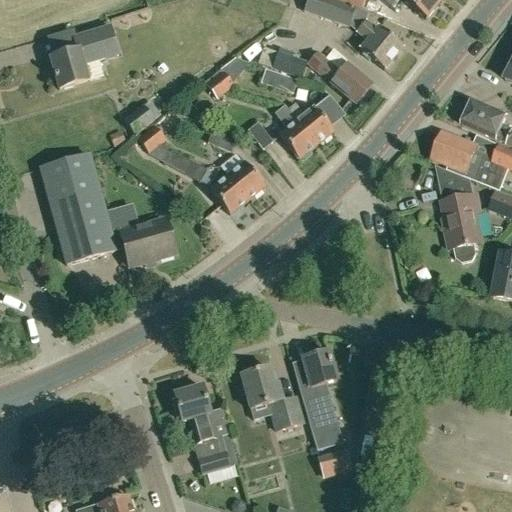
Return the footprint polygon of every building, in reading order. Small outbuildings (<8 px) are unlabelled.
[(350,29),(357,10),(329,0),(310,0),(310,2),(306,13),(350,29)] [(360,11),(363,0),(329,0),(357,10),(360,11)] [(442,0),(441,0),(401,0),(427,20),(442,0)] [(377,32),(366,23),(358,34),(368,42),(361,51),(364,54),(362,56),(371,63),(373,60),(385,70),(404,48),(380,28),(377,32)] [(110,27),(98,31),(75,38),(78,51),(52,59),(61,90),(88,82),(84,66),(106,59),(118,55),(110,27)] [(278,53),(263,48),(257,65),(272,70),(271,73),(297,82),(300,83),(307,63),(292,58),(293,54),(279,49),(278,53)] [(342,73),(326,60),(318,52),(308,63),(317,71),(357,105),(373,85),(349,65),(342,73)] [(297,82),(271,73),(265,71),(260,85),(292,96),(297,82)] [(215,79),(226,93),(234,87),(222,73),(215,79)] [(217,101),(226,93),(215,79),(206,87),(217,101)] [(511,131),(502,127),(506,117),(473,102),(462,127),(511,148),(511,131)] [(304,117),(295,106),(287,111),(284,108),(281,110),(289,113),(315,147),(333,133),(314,109),(304,117)] [(136,137),(155,122),(144,107),(124,123),(136,137)] [(298,160),(315,147),(289,113),(281,110),(274,116),(286,131),(279,136),(298,160)] [(263,152),(272,144),(258,124),(248,132),(263,152)] [(192,163),(167,153),(158,148),(165,142),(154,127),(137,141),(149,155),(163,163),(185,175),(192,163)] [(114,148),(126,144),(121,132),(109,136),(114,148)] [(231,154),(235,143),(212,133),(208,144),(231,154)] [(474,154),(477,149),(443,135),(433,162),(478,180),(481,172),(481,171),(482,171),(482,170),(483,170),(483,169),(483,168),(483,167),(486,159),(474,154)] [(511,153),(500,148),(493,165),(511,173),(511,153)] [(111,235),(89,155),(39,169),(66,266),(113,254),(113,252),(123,249),(129,268),(175,256),(165,220),(111,235)] [(247,202),(264,188),(244,164),(227,178),(247,202)] [(230,216),(247,202),(227,178),(211,191),(230,216)] [(511,219),(511,201),(496,195),(490,211),(511,219)] [(476,256),(474,247),(482,245),(476,215),(480,214),(477,196),(441,204),(447,234),(445,235),(449,252),(455,250),(457,260),(462,265),(472,263),(476,256)] [(511,303),(511,259),(501,257),(493,300),(511,303)] [(325,386),(336,383),(327,353),(301,361),(306,378),(295,381),(310,436),(312,435),(315,448),(338,441),(334,429),(325,431),(321,418),(333,414),(325,386)] [(273,386),(269,370),(240,377),(249,412),(268,407),(276,433),(302,426),(296,403),(283,406),(277,385),(273,386)] [(209,414),(202,388),(173,396),(181,423),(191,420),(197,444),(194,445),(198,461),(197,461),(201,476),(236,466),(221,411),(209,414)] [(319,461),(324,479),(352,471),(347,454),(319,461)] [(109,475),(122,480),(127,467),(113,463),(109,475)] [(54,498),(77,492),(81,491),(77,475),(73,476),(50,483),(54,498)] [(132,511),(128,497),(77,511),(132,511)] [(231,511),(242,511),(244,509),(243,504),(238,502),(233,503),(231,507),(231,511)]
